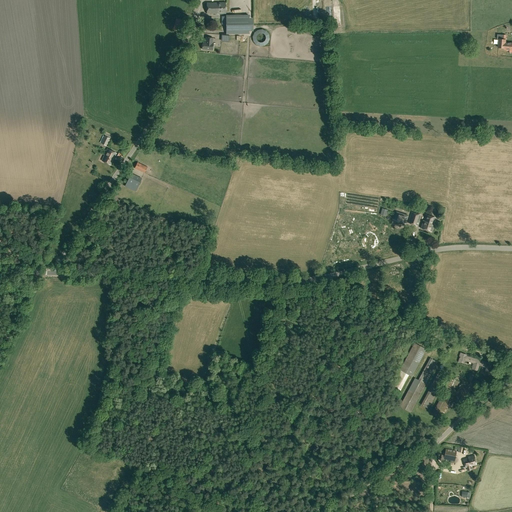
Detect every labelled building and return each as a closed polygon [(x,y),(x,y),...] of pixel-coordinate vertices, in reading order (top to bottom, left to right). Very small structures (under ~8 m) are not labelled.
[(207,13),(226,13),(226,2),(207,2),(207,13)] [(226,33),(249,33),(249,15),(226,15),(226,33)] [(511,49),(511,42),(506,42),(506,39),(506,35),(502,35),(498,34),(497,39),(499,39),(498,47),(505,48),(505,49),(511,49)] [(212,50),(213,43),(212,43),(213,38),(206,37),(205,42),(203,42),(202,49),(212,50)] [(101,143),(106,145),(110,138),(105,136),(101,143)] [(116,153),(115,152),(107,148),(105,152),(102,160),(111,165),(116,153)] [(145,173),(147,167),(137,162),(135,168),(145,173)] [(138,185),(142,178),(131,173),(127,180),(138,185)] [(397,212),(394,220),(406,223),(408,215),(397,212)] [(411,212),(408,223),(417,226),(421,215),(411,212)] [(433,225),(435,218),(426,214),(424,221),(423,221),(421,227),(432,231),(434,225),(433,225)] [(396,275),(404,272),(402,266),(393,269),(396,275)] [(412,376),(426,349),(414,343),(400,370),(412,376)] [(477,370),(479,365),(487,367),(484,374),(489,375),(493,363),(488,362),(488,363),(482,361),(480,361),(480,360),(466,356),(466,354),(461,353),(458,362),(463,363),(464,360),(474,363),(472,369),(477,370)] [(437,362),(430,358),(418,380),(415,378),(400,407),(410,412),(437,362)] [(446,375),(439,371),(421,404),(428,408),(446,375)] [(459,382),(452,378),(432,414),(441,419),(457,391),(455,390),(459,382)] [(470,383),(464,380),(459,389),(465,392),(470,383)] [(443,459),(454,462),(457,451),(445,449),(443,459)] [(471,466),(477,465),(474,455),(470,456),(470,457),(464,459),(466,467),(467,467),(468,470),(472,469),(471,466)]
